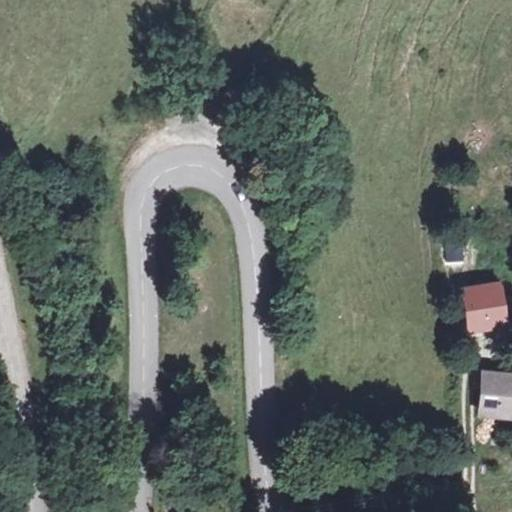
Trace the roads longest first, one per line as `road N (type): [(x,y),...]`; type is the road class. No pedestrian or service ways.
road 1 (tertiary): [(139,511),(147,275),(136,203),(148,174),(175,163),(214,169),(254,211),(269,511)]
road 2 (tertiary): [(30,511),(0,327)]
